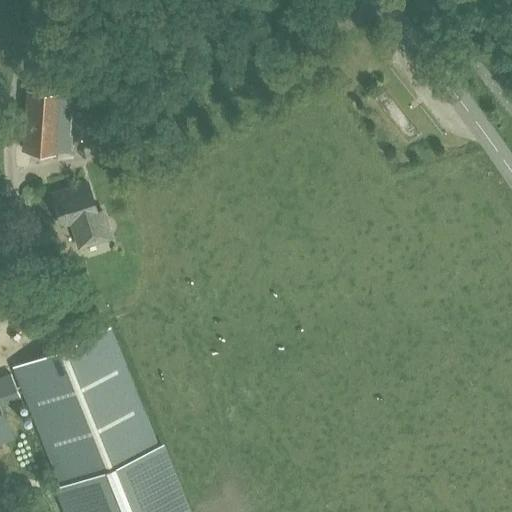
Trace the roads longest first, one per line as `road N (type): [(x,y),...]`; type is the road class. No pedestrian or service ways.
road 1 (track): [(12,180),(54,175),(380,5)]
road 2 (track): [(0,336),(21,326),(32,268),(6,151),(35,0)]
road 3 (secondary): [(511,172),(374,0)]
